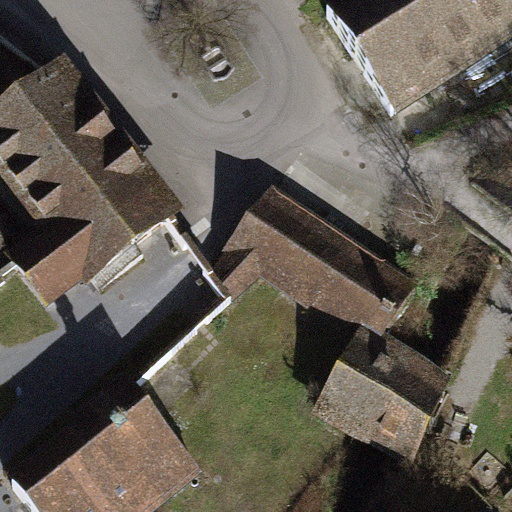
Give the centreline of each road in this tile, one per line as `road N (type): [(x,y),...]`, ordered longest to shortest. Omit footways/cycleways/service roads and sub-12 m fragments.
road 1 (track): [(511,236),(462,199),(398,176)]
road 2 (track): [(398,176),(511,121)]
